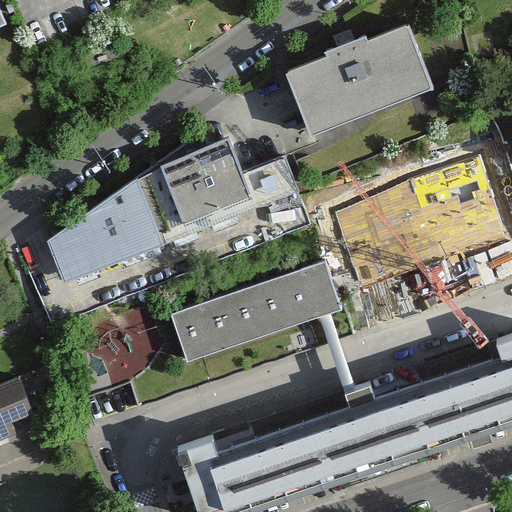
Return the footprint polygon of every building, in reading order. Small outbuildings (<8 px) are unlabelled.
[(401,14),(281,62),(310,132),(429,84),(401,14)] [(203,121),(45,235),(60,279),(297,183),(285,150),(224,173),(203,121)] [(483,159),(335,212),(363,289),(511,235),(483,159)] [(170,309),(186,359),(325,314),(340,309),(324,259),(170,309)] [(205,429),(169,442),(193,511),(240,511),(511,418),(511,325),(492,332),(498,351),(373,394),(366,375),(348,381),(337,385),(343,403),(212,448),(205,429)] [(0,389),(0,445),(13,440),(11,437),(7,425),(35,414),(21,381),(0,389)]
